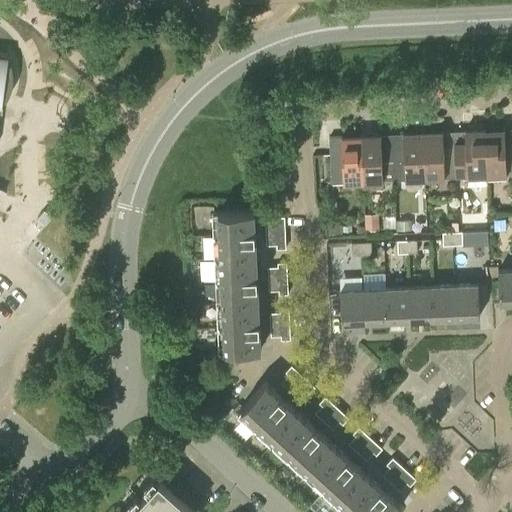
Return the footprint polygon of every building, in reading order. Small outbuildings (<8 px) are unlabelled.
[(0,102),(1,103),(2,98),(6,100),(8,96),(9,94),(10,92),(12,88),(12,85),(13,83),(13,78),(13,74),(13,70),(12,68),(12,66),(11,63),(6,65),(7,60),(5,59),(5,54),(0,53),(0,102)] [(484,130),(486,176),(511,174),(511,136),(504,137),(504,129),(484,130)] [(465,146),(454,147),(455,178),(468,177),(468,185),(487,184),(486,176),(484,130),(464,131),(465,146)] [(422,133),(424,179),(455,178),(454,147),(443,147),(442,132),(422,133)] [(424,179),(422,133),(402,134),(403,149),(392,149),(393,180),(395,180),(396,199),(413,198),(412,180),(424,179)] [(383,188),(383,181),(393,180),(392,149),(381,150),(380,135),(360,136),(362,182),(363,189),(383,188)] [(331,183),(362,182),(360,136),(340,137),(341,152),(329,153),(331,183)] [(467,192),(456,193),(457,213),(468,213),(467,192)] [(215,259),(256,257),(254,215),(253,210),(213,212),(215,259)] [(277,248),(285,248),(284,217),(275,217),(276,222),(266,222),(266,245),(277,245),(277,248)] [(398,235),(411,234),(411,221),(397,221),(398,235)] [(328,226),(328,234),(341,234),(340,225),(328,226)] [(443,245),(453,245),(452,232),(442,232),(443,245)] [(462,232),(458,232),(452,232),(453,245),(462,244),(462,232)] [(397,253),(407,253),(406,240),(397,241),(397,253)] [(416,240),(406,240),(407,253),(416,252),(416,240)] [(352,255),(361,255),(361,243),(352,243),(352,255)] [(371,243),(361,243),(361,255),(371,255),(371,243)] [(215,259),(217,304),(258,302),(256,257),(215,259)] [(279,294),(288,294),(286,262),(277,263),(277,267),(268,267),(269,291),(279,290),(279,294)] [(499,303),(511,302),(511,269),(498,270),(499,303)] [(477,283),(455,284),(456,317),(479,316),(477,283)] [(433,285),(434,318),(456,317),(455,284),(433,285)] [(409,286),(411,319),(434,318),(433,285),(409,286)] [(385,287),(387,321),(411,319),(409,286),(385,287)] [(363,288),(365,322),(387,321),(385,287),(363,288)] [(341,323),(365,322),(363,288),(339,289),(341,323)] [(258,302),(217,304),(220,351),(260,349),(258,302)] [(282,339),(290,339),(288,307),(279,308),(280,312),(270,313),(271,336),(281,336),(282,339)] [(308,393),(314,387),(291,365),(284,372),(288,376),(282,382),(298,398),(306,391),(308,393)] [(272,444),(299,414),(265,383),(238,412),(272,444)] [(342,424),(348,417),(325,396),(318,403),(322,406),(315,414),(333,429),(339,421),(342,424)] [(333,445),(299,414),(272,444),(306,475),(333,445)] [(376,454),(382,448),(358,426),(352,433),(356,437),(349,444),(366,460),(373,452),(376,454)] [(367,475),(333,445),(306,475),(340,505),(367,475)] [(190,458),(172,477),(201,504),(219,485),(190,458)] [(410,485),(416,479),(392,458),(386,464),(390,467),(383,475),(400,490),(407,482),(410,485)] [(367,475),(340,505),(347,511),(395,511),(401,506),(367,475)] [(128,511),(189,511),(192,509),(159,479),(128,511)]
